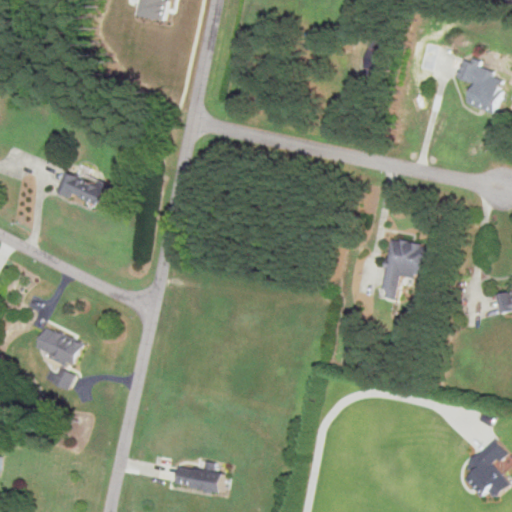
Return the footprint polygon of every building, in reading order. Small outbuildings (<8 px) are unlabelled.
[(501,114),(510,81),(498,77),(500,70),(467,60),(462,78),(479,83),(472,105),(501,114)] [(62,189),(106,209),(117,186),(73,166),(62,189)] [(430,278),(435,245),(395,239),(386,297),(402,299),(405,275),(430,278)] [(511,312),(511,290),(501,292),(505,314),(511,312)] [(41,350),(77,368),(88,345),(52,327),(41,350)] [(471,479),(487,498),(495,491),(501,499),(511,489),(511,479),(500,465),(511,454),(511,451),(502,439),(470,465),(478,474),(471,479)] [(181,485),(229,492),(232,473),(184,466),(181,485)]
